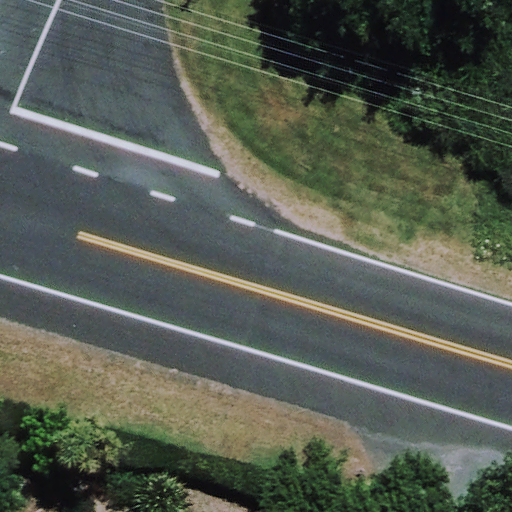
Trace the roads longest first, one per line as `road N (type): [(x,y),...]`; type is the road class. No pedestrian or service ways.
road 1 (unclassified): [(511,365),(0,213)]
road 2 (residential): [(0,168),(55,0)]
